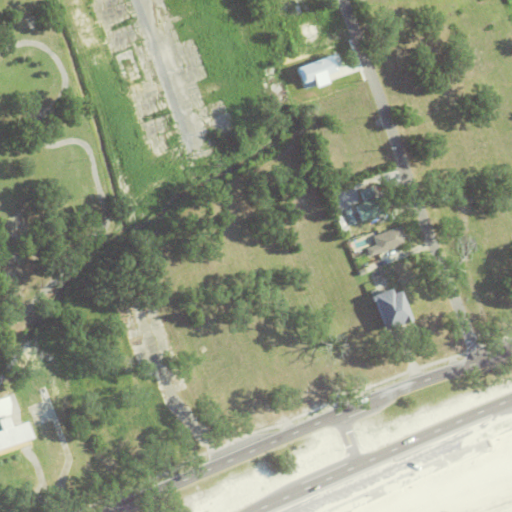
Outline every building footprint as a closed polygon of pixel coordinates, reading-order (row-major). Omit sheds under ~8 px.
[(360,198),(376,192),(378,197),(361,203),(360,198)] [(367,248),(376,245),(373,236),(400,226),(404,237),(402,238),(404,243),(370,255),(367,248)] [(412,321),(400,291),(393,293),(391,288),(371,296),(385,332),(412,321)] [(134,352),(139,351),(142,362),(137,363),(134,352)] [(0,448),(30,439),(25,422),(10,426),(7,416),(12,414),(7,396),(0,398),(0,448)]
